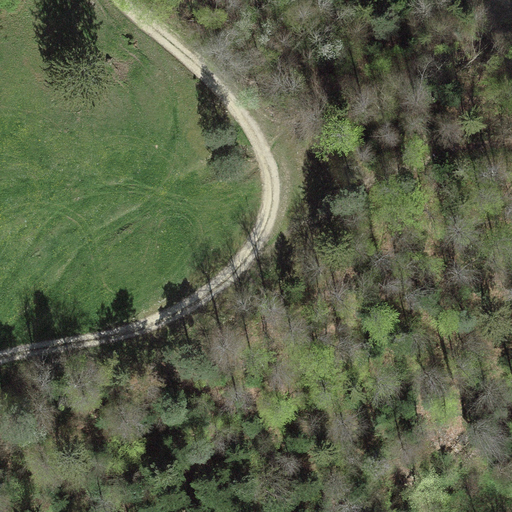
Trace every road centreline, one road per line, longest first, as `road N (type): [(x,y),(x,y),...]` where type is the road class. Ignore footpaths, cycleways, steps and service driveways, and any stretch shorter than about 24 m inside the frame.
road 1 (track): [(296,212),(279,257),(215,307),(0,364)]
road 2 (track): [(117,0),(257,108),(299,162),(296,212)]
